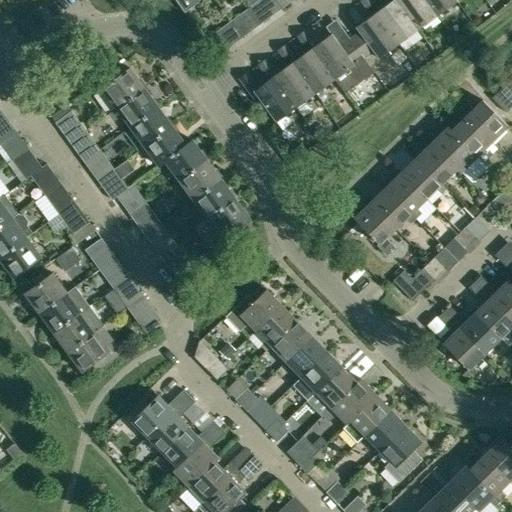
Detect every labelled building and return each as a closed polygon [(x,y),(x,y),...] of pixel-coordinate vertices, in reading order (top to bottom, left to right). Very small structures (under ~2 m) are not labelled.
[(174,0),(184,13),(200,1),(199,0),(174,0)] [(287,0),(273,0),(281,10),(290,3),(287,0)] [(375,4),(371,0),(362,0),(361,1),(367,10),(375,4)] [(395,0),(394,0),(376,13),(399,45),(404,41),(406,44),(411,40),(409,37),(418,31),(395,0)] [(425,0),(395,0),(418,31),(423,27),(426,30),(430,26),(428,23),(438,16),(425,0)] [(425,0),(438,16),(443,13),(445,15),(450,12),(448,9),(457,2),(455,0),(425,0)] [(259,1),(250,8),(262,24),(270,18),(259,1)] [(399,45),(376,13),(356,28),(360,33),(350,40),(364,58),(373,52),(379,59),(385,55),(387,58),(392,54),(389,52),(399,45)] [(239,15),(231,22),(243,38),(251,31),(239,15)] [(220,29),(211,36),(223,52),(232,45),(220,29)] [(305,31),(297,37),(304,45),(311,40),(305,31)] [(332,34),(312,48),(335,80),(345,93),(374,72),(364,58),(350,40),(341,46),(332,34)] [(292,54),(285,45),(278,51),(284,59),(292,54)] [(293,63),(315,94),(325,88),(327,90),(332,87),(330,84),(335,80),(312,48),(293,63)] [(272,68),(266,59),(258,65),(265,73),(272,68)] [(293,63),(273,77),(296,108),(305,102),(307,104),(312,101),(311,98),(315,94),(293,63)] [(102,89),(116,109),(145,89),(130,69),(102,89)] [(257,88),(247,74),(239,79),(255,100),(258,98),(281,130),(291,123),(288,118),(293,115),(291,112),(296,108),(273,77),(257,88)] [(116,109),(130,129),(159,108),(145,89),(116,109)] [(492,99),(493,99),(506,114),(511,108),(511,104),(499,91),(492,99)] [(467,116),(492,142),(508,126),(483,100),(467,116)] [(66,106),(65,106),(51,117),(55,124),(71,112),(66,106)] [(130,129),(144,148),(173,127),(159,108),(130,129)] [(72,112),(55,124),(62,132),(78,121),(72,112)] [(477,158),(492,142),(467,116),(452,131),(451,132),(477,158)] [(7,120),(0,125),(0,139),(14,130),(7,120)] [(166,161),(186,145),(173,127),(144,148),(159,167),(165,162),(166,161)] [(448,127),(432,143),(457,169),(457,170),(460,174),(477,158),(451,132),(452,131),(448,127)] [(86,131),(70,143),(76,152),(92,140),(86,131)] [(5,152),(12,161),(28,149),(22,140),(5,152)] [(165,162),(178,181),(207,160),(192,141),(186,145),(166,161),(165,162)] [(442,184),(457,170),(457,169),(432,143),(416,158),(442,184)] [(100,150),(83,162),(90,171),(106,159),(100,150)] [(416,158),(401,173),(426,199),(442,184),(416,158)] [(36,159),(19,171),(26,180),(42,168),(36,159)] [(207,160),(178,181),(192,200),(221,179),(207,160)] [(114,170),(98,181),(104,190),(120,178),(114,170)] [(401,173),(385,188),(415,219),(421,213),(417,209),(426,199),(401,173)] [(61,184),(55,175),(38,186),(45,195),(61,184)] [(192,200),(207,220),(235,199),(221,179),(192,200)] [(133,185),(111,200),(112,201),(117,198),(123,206),(139,194),(133,185)] [(385,188),(370,203),(396,229),(405,219),(410,224),(415,219),(385,188)] [(75,203),(69,194),(52,206),(59,215),(75,203)] [(0,228),(18,216),(3,196),(0,197),(0,228)] [(491,203),(502,215),(508,209),(497,197),(491,203)] [(214,229),(226,245),(227,247),(244,234),(238,226),(249,218),(235,199),(207,220),(196,228),(200,233),(211,231),(214,229)] [(386,239),(396,229),(370,203),(354,219),(371,236),(369,238),(372,241),(374,240),(378,244),(377,246),(386,256),(394,248),(386,239)] [(502,215),(491,203),(485,209),(495,220),(502,215)] [(146,204),(140,209),(130,216),(137,225),(153,213),(146,204)] [(89,222),(83,213),(66,225),(73,234),(89,222)] [(20,214),(18,216),(0,228),(0,257),(27,238),(32,234),(27,227),(28,221),(23,214),(21,214),(20,214)] [(160,223),(145,235),(151,244),(167,232),(160,223)] [(466,227),(460,233),(471,244),(477,239),(466,227)] [(465,250),(471,244),(460,233),(454,239),(465,250)] [(27,238),(0,257),(0,260),(13,278),(41,257),(27,238)] [(175,242),(158,254),(165,263),(181,251),(175,242)] [(116,258),(109,249),(93,261),(99,270),(116,258)] [(435,257),(429,263),(440,274),(446,269),(435,257)] [(434,280),(440,274),(429,263),(423,269),(434,280)] [(130,277),(123,269),(107,280),(114,289),(130,277)] [(404,271),(393,281),(412,301),(423,291),(404,271)] [(25,294),(39,314),(67,293),(53,273),(25,294)] [(481,276),(474,282),(485,294),(492,287),(481,276)] [(480,299),(485,294),(474,282),(469,288),(480,299)] [(511,320),(511,288),(510,286),(506,282),(496,292),(490,298),(511,320)] [(144,297),(137,288),(121,300),(128,308),(144,297)] [(248,323),(255,330),(281,305),(266,290),(253,302),(248,296),(226,317),(240,331),(248,323)] [(39,314),(53,333),(82,312),(67,293),(39,314)] [(484,304),(474,314),(499,339),(511,326),(511,320),(490,298),(484,304)] [(297,321),(281,305),(255,330),(266,341),(261,346),(266,351),(271,346),(297,321)] [(455,324),(461,318),(450,306),(443,313),(455,324)] [(142,328),(158,316),(151,307),(135,319),(142,328)] [(95,331),(82,312),(53,333),(67,353),(96,332),(95,331)] [(468,370),(484,354),(459,329),(455,324),(443,313),(437,318),(453,334),(443,344),(468,370)] [(484,354),(499,339),(474,314),(465,322),(459,329),(484,354)] [(297,321),(271,346),(286,362),(312,337),(297,321)] [(81,372),(91,364),(96,371),(121,353),(101,326),(95,331),(96,332),(67,353),(81,372)] [(312,337),(286,362),(300,376),(326,351),(312,337)] [(341,366),(326,351),(300,376),(301,377),(293,385),(307,399),(315,392),(341,366)] [(205,369),(211,375),(222,363),(216,358),(205,369)] [(228,369),(222,363),(211,375),(217,381),(228,369)] [(341,366),(315,392),(330,407),(356,382),(341,366)] [(330,407),(346,423),(375,394),(360,379),(356,382),(330,407)] [(235,400),(241,406),(252,394),(247,388),(235,400)] [(147,437),(189,396),(183,390),(167,405),(157,395),(132,420),(147,437)] [(241,406),(247,412),(258,401),(252,394),(241,406)] [(390,410),(375,394),(346,423),(347,424),(351,421),(364,435),(390,410)] [(147,437),(162,452),(188,427),(179,417),(195,402),(189,396),(147,437)] [(390,410),(364,435),(380,451),(406,426),(390,410)] [(265,431),(271,437),(282,425),(276,419),(265,431)] [(173,470),(203,442),(207,437),(219,426),(214,421),(198,437),(188,427),(162,452),(177,467),(173,470)] [(271,437),(277,443),(288,431),(282,425),(271,437)] [(207,437),(213,444),(225,433),(219,426),(207,437)] [(421,442),(406,426),(380,451),(390,461),(384,467),(398,483),(422,460),(413,450),(421,442)] [(511,451),(500,440),(484,455),(510,481),(509,481),(511,483),(511,451)] [(219,458),(209,448),(203,442),(173,470),(190,487),(215,462),(219,458)] [(6,450),(13,459),(21,453),(14,444),(6,450)] [(307,450),(295,462),(301,468),(313,456),(307,450)] [(253,455),(205,502),(199,508),(203,511),(237,511),(245,505),(239,499),(246,493),(237,484),(247,475),(250,478),(263,465),(253,455)] [(466,466),(495,496),(501,502),(506,497),(500,491),(509,481),(510,481),(484,455),(470,470),(466,466)] [(313,456),(301,468),(307,474),(319,462),(313,456)] [(205,502),(239,468),(231,460),(223,469),(215,462),(190,487),(205,502)] [(466,466),(449,482),(475,508),(478,511),(495,496),(466,466)] [(325,492),(331,498),(343,487),(337,481),(325,492)] [(449,511),(470,511),(475,508),(449,482),(435,496),(449,511)] [(343,487),(331,498),(337,504),(348,493),(343,487)] [(356,496),(342,509),(344,511),(356,511),(364,504),(356,496)] [(449,511),(435,496),(419,511),(449,511)]
